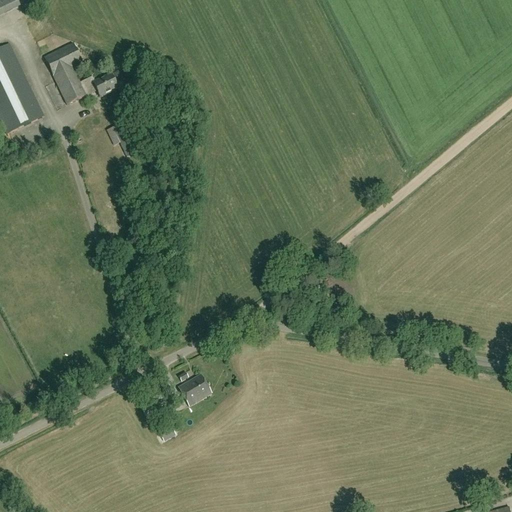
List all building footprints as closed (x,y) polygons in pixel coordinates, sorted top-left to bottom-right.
[(0,0),(0,15),(19,6),(16,0),(0,0)] [(42,41),(50,37),(48,32),(40,36),(42,41)] [(80,84),(73,70),(83,65),(73,44),(43,58),(66,106),(96,92),(99,99),(117,90),(110,76),(94,83),(92,78),(80,84)] [(0,122),(6,135),(43,117),(8,45),(0,48),(0,122)] [(126,158),(138,152),(127,131),(125,132),(122,125),(106,132),(114,147),(120,144),(126,158)] [(134,182),(146,176),(142,167),(130,173),(134,182)] [(181,382),(188,378),(184,373),(178,377),(181,382)] [(188,407),(211,394),(200,375),(177,388),(188,407)] [(150,395),(137,402),(144,414),(158,406),(168,400),(161,389),(152,394),(150,395)] [(170,428),(174,435),(194,425),(190,418),(170,428)]
